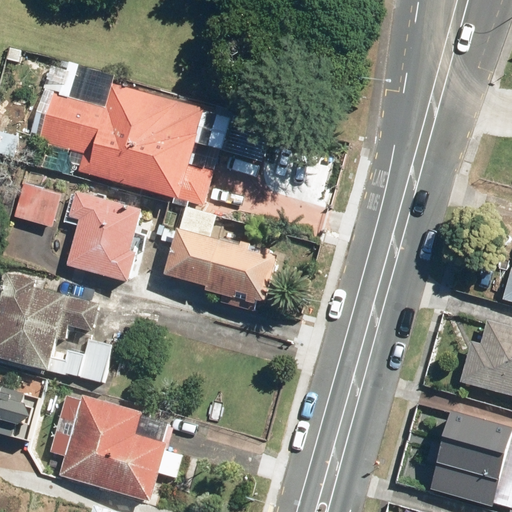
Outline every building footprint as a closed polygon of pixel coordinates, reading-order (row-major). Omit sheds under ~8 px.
[(190,166),(204,119),(112,91),(105,114),(52,98),(37,144),(84,158),(78,179),(177,209),(178,205),(202,212),(214,174),(190,166)] [(104,205),(37,183),(24,223),(59,234),(53,253),(70,258),(66,271),(126,290),(136,260),(128,257),(141,217),(129,213),(132,204),(107,196),(104,205)] [(174,247),(162,283),(261,314),(277,261),(210,240),(215,222),(186,213),(179,234),(167,230),(163,244),(174,247)] [(99,305),(3,279),(0,290),(0,368),(48,382),(59,341),(70,344),(74,332),(91,336),(99,305)] [(469,344),(458,388),(511,402),(511,331),(486,325),(480,347),(469,344)] [(58,353),(52,377),(101,390),(112,348),(93,343),(88,361),(58,353)] [(42,403),(0,390),(0,439),(29,448),(42,403)] [(169,428),(64,399),(48,458),(65,463),(59,482),(150,506),(158,476),(178,481),(184,458),(162,452),(169,428)] [(510,430),(448,415),(428,495),(498,511),(510,511),(511,506),(511,440),(507,439),(510,430)]
